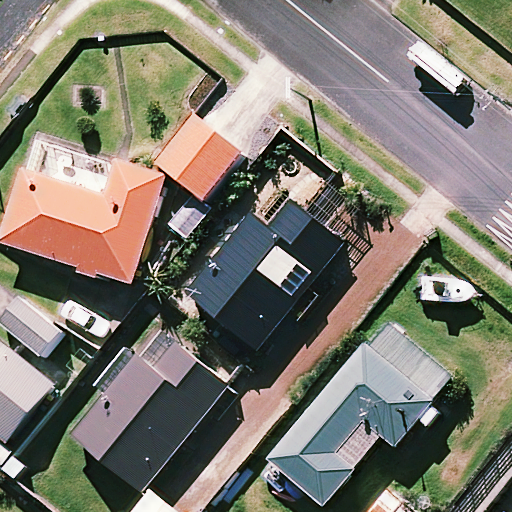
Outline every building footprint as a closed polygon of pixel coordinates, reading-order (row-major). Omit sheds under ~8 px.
[(250,155),(205,118),(167,164),(213,201),(250,155)] [(47,142),(37,174),(31,172),(8,244),(140,284),(173,177),(126,162),(125,166),(47,142)] [(351,242),(281,187),(196,294),(266,350),(351,242)] [(68,332),(27,297),(5,323),(46,358),(68,332)] [(460,378),(393,322),(278,462),(332,506),(390,435),(404,446),(460,378)] [(237,386),(170,330),(82,435),(149,491),(237,386)] [(62,387),(0,336),(0,431),(16,445),(62,387)] [(181,511),(158,494),(143,511),(181,511)] [(413,511),(395,495),(379,511),(413,511)]
